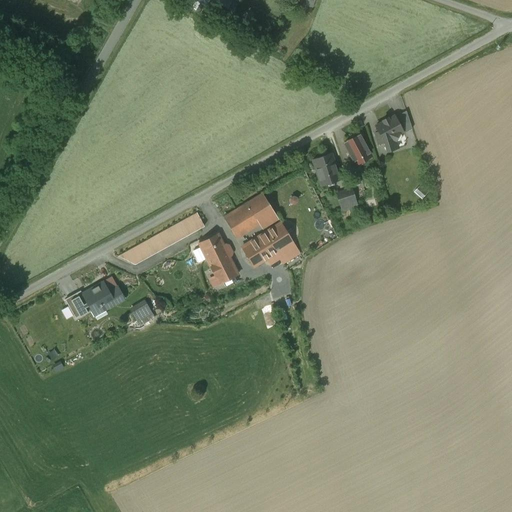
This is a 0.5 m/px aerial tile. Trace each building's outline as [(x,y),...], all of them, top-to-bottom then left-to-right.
[(228,0),(208,0),(205,5),(224,15),(231,2),(231,1),(228,0)] [(231,2),(224,15),(231,19),(238,6),(231,2)] [(395,117),(402,132),(403,134),(412,129),(406,111),(395,117)] [(394,116),(388,119),(387,118),(382,120),(383,122),(376,126),(377,129),(376,129),(375,131),(375,132),(378,143),(384,141),(387,151),(398,147),(396,140),(398,134),(402,132),(395,117),(394,116)] [(360,134),(344,143),(353,161),(354,161),(356,164),(363,160),(362,157),(369,153),(360,134)] [(331,153),(312,159),(318,177),(318,178),(320,184),(321,185),(321,186),(340,180),(331,153)] [(340,189),(344,209),(361,206),(357,186),(340,189)] [(224,217),(237,238),(259,224),(262,229),(278,219),(263,193),(224,217)] [(118,256),(135,264),(204,226),(196,213),(118,256)] [(281,223),(242,247),(254,266),(292,242),(281,223)] [(195,245),(200,257),(223,246),(217,234),(195,245)] [(237,274),(223,246),(200,257),(204,264),(208,262),(218,283),(237,274)] [(105,282),(83,294),(95,316),(125,300),(117,286),(109,290),(105,282)] [(132,305),(141,324),(158,317),(149,298),(132,305)]
